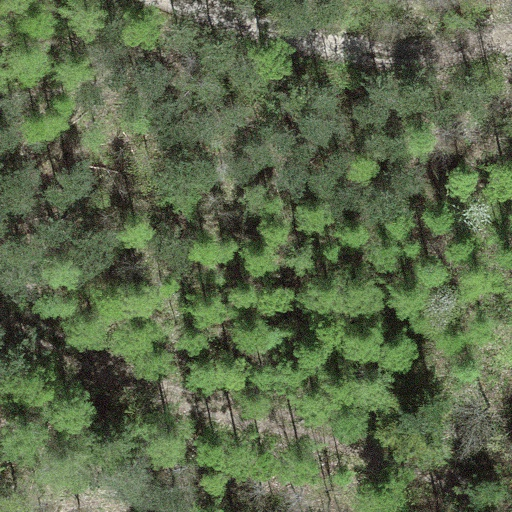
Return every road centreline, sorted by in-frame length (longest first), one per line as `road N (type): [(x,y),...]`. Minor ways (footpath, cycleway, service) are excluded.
road 1 (track): [(508,511),(437,469),(98,358),(0,299)]
road 2 (track): [(175,0),(347,49),(408,53),(511,36)]
